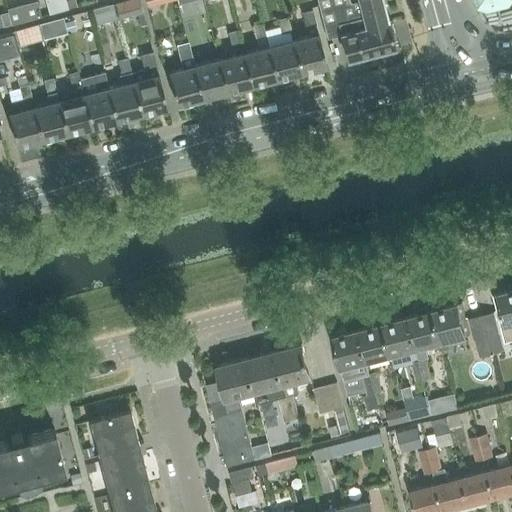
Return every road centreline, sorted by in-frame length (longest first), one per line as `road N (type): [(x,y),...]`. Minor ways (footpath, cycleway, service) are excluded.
road 1 (secondary): [(0,200),(463,80)]
road 2 (residential): [(152,339),(511,245)]
road 3 (residential): [(197,511),(152,339)]
road 4 (residential): [(0,379),(152,339)]
